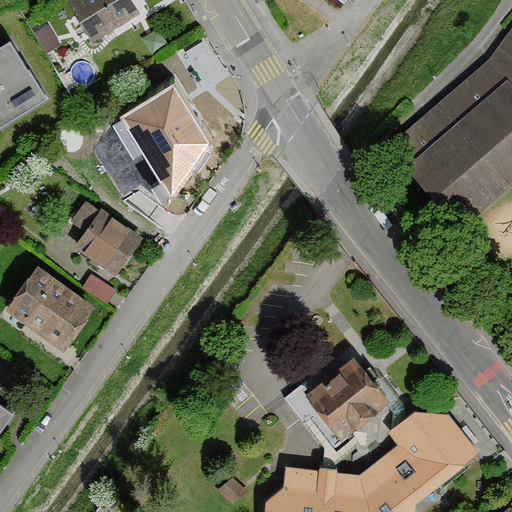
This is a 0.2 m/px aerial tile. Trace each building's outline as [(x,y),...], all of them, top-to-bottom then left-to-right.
[(68,0),(93,39),(137,13),(128,0),(68,0)] [(511,28),(488,62),(390,147),(460,228),(511,182),(511,28)] [(10,43),(0,49),(0,86),(28,69),(10,43)] [(28,69),(0,86),(0,124),(45,96),(28,69)] [(189,97),(175,74),(129,103),(178,190),(214,138),(189,97)] [(99,210),(86,201),(70,222),(85,232),(75,246),(114,275),(142,238),(101,208),(99,210)] [(35,265),(6,307),(64,347),(93,305),(35,265)] [(91,274),(82,287),(107,305),(116,291),(91,274)] [(352,356),(305,393),(300,387),(287,398),(328,451),(347,436),(346,434),(388,401),(352,356)] [(0,425),(10,412),(0,404),(0,425)] [(266,499),(264,511),(413,511),(414,502),(477,450),(446,413),(415,410),(390,432),(398,442),(362,472),(285,465),(283,487),(266,499)] [(511,511),(511,502),(499,511),(511,511)]
